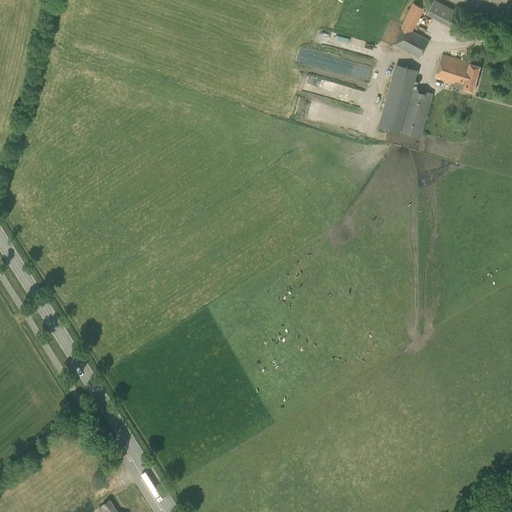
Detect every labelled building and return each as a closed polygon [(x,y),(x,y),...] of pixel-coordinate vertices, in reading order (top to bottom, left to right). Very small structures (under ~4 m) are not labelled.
[(429,16),(455,25),(460,10),(435,1),(429,16)] [(394,45),(420,58),(430,41),(412,31),(424,9),(412,3),(400,26),(404,27),(394,45)] [(480,66),(469,63),(469,62),(441,54),(434,78),(454,84),(453,87),(462,90),(473,92),(480,66)] [(384,126),(421,137),(433,93),(410,88),(415,73),(401,68),(397,82),(392,98),(384,126)] [(117,511),(110,500),(101,505),(105,511),(117,511)]
